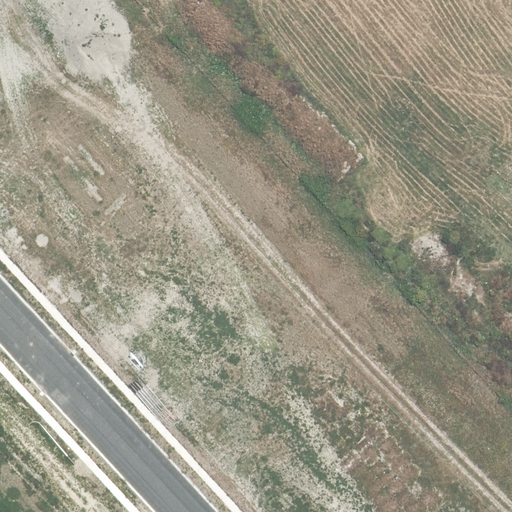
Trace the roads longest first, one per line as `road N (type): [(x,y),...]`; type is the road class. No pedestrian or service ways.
road 1 (residential): [(186,511),(0,308)]
road 2 (residential): [(364,0),(511,170)]
